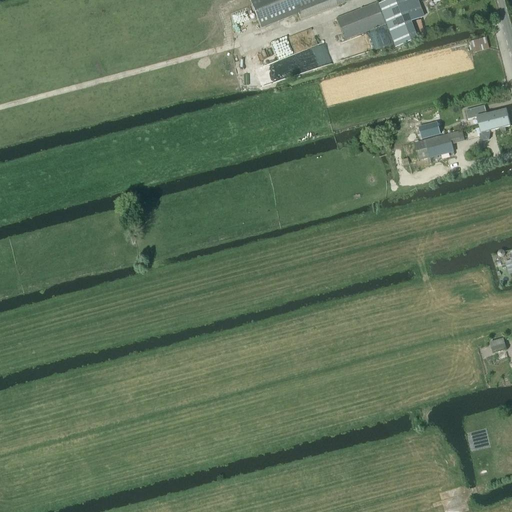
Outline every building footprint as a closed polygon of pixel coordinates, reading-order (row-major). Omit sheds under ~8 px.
[(248,0),(261,30),(298,15),(300,21),(352,0),(248,0)] [(410,0),(391,0),(389,1),(396,21),(386,25),(385,25),(394,49),(416,41),(410,23),(418,20),(410,0)] [(344,41),(385,25),(396,21),(389,1),(378,5),(378,3),(336,19),(344,41)] [(420,21),(412,23),(416,39),(424,38),(420,21)] [(485,106),(465,111),(467,120),(476,118),(478,126),(507,119),(505,111),(487,116),(486,115),(487,115),(485,106)] [(507,119),(478,126),(481,135),(483,142),(489,140),(491,132),(499,130),(500,134),(502,135),(505,134),(506,132),(505,128),(509,127),(507,119)] [(424,141),(439,137),(436,123),(421,126),(424,141)] [(440,137),(439,137),(424,141),(424,142),(414,144),(418,162),(454,153),(452,145),(464,142),(462,132),(440,137)] [(493,353),(505,350),(502,340),(490,343),(493,353)]
